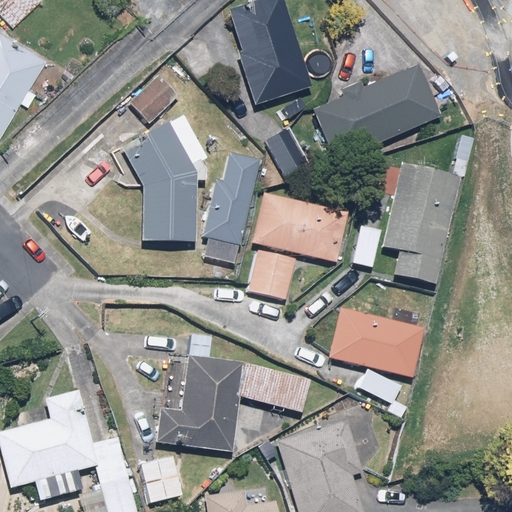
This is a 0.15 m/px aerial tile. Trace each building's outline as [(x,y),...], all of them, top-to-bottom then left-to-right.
[(38,3),(36,0),(0,0),(0,19),(8,29),(38,3)] [(279,0),(265,0),(224,12),(237,55),(233,57),(248,109),(307,92),(279,0)] [(465,4),(460,0),(394,0),(428,37),(465,4)] [(511,25),(499,12),(449,58),(467,78),(477,68),(486,77),(511,53),(511,25)] [(23,106),(30,93),(24,89),(38,62),(0,41),(0,133),(16,103),(23,106)] [(363,91),(359,82),(334,92),(338,102),(310,113),(332,164),(438,119),(416,68),(363,91)] [(175,99),(156,78),(124,107),(143,128),(175,99)] [(180,119),(118,152),(137,188),(135,242),(192,244),(194,185),(203,186),(204,163),(180,119)] [(284,130),(262,143),(282,179),(305,166),(284,130)] [(254,165),(224,159),(219,184),(210,182),(198,242),(237,250),(254,165)] [(282,301),(292,258),(332,266),(343,214),(259,197),(248,249),(253,250),(244,292),(282,301)] [(511,204),(489,210),(506,274),(511,272),(511,204)] [(415,212),(413,222),(398,219),(397,226),(383,223),(377,253),(392,256),(387,282),(431,291),(446,218),(415,212)] [(376,233),(356,229),(348,267),(369,271),(376,233)] [(500,330),(511,327),(511,289),(491,295),(500,330)] [(418,331),(336,314),(326,363),(408,380),(418,331)] [(208,336),(186,336),(186,359),(208,359),(208,336)] [(499,385),(491,346),(452,355),(460,393),(499,385)] [(238,369),(238,367),(182,362),(178,413),(155,411),(152,450),(231,457),(235,401),(298,414),(304,383),(238,369)] [(399,393),(364,372),(353,389),(388,411),(399,393)] [(34,503),(78,491),(73,473),(93,467),(87,446),(73,394),(41,403),(46,421),(0,434),(0,463),(8,491),(29,485),(34,503)] [(336,435),(333,427),(273,445),(293,511),(358,511),(349,480),(359,477),(346,432),(336,435)] [(134,511),(114,438),(87,446),(93,467),(105,511),(134,511)] [(168,460),(138,468),(148,508),(178,500),(168,460)] [(244,508),(242,494),(202,498),(204,511),(273,511),(273,504),(244,508)]
